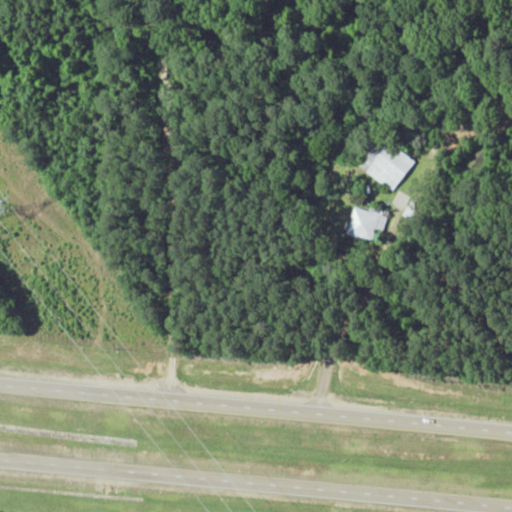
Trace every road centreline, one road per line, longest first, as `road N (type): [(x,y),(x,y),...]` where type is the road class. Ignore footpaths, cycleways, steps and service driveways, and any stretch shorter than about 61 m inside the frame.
road 1 (trunk): [(0,460),(511,508)]
road 2 (trunk): [(511,431),(31,388)]
road 3 (residential): [(170,401),(173,179)]
